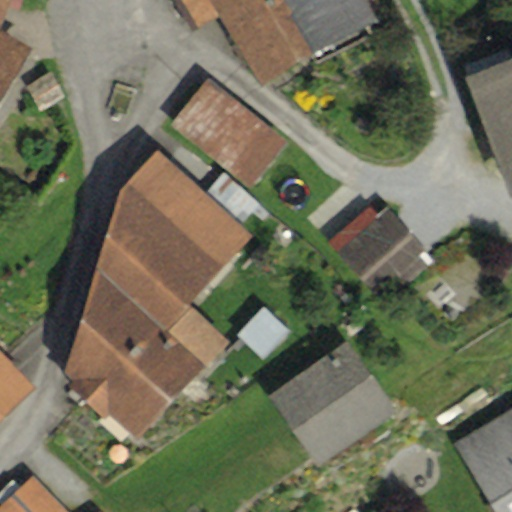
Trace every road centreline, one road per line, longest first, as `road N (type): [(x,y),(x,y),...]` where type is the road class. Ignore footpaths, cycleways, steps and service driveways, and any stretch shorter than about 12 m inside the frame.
road 1 (unknown): [(25,426),(381,281),(411,255),(457,114)]
road 2 (residential): [(0,460),(50,375),(103,181),(143,108),(185,56)]
